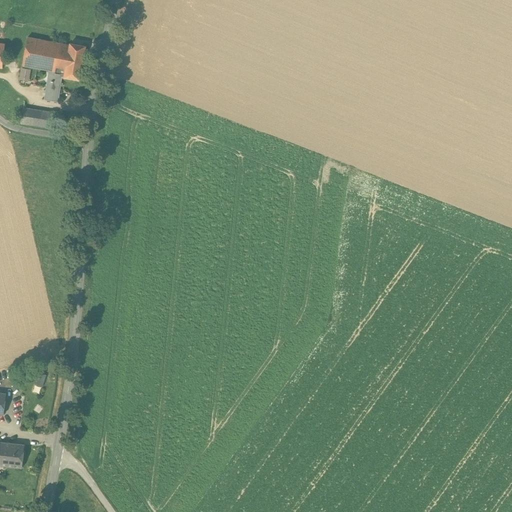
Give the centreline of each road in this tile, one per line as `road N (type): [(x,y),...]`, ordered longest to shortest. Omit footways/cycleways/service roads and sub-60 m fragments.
road 1 (secondary): [(87,143),(72,365),(56,450)]
road 2 (secondary): [(116,0),(87,143)]
